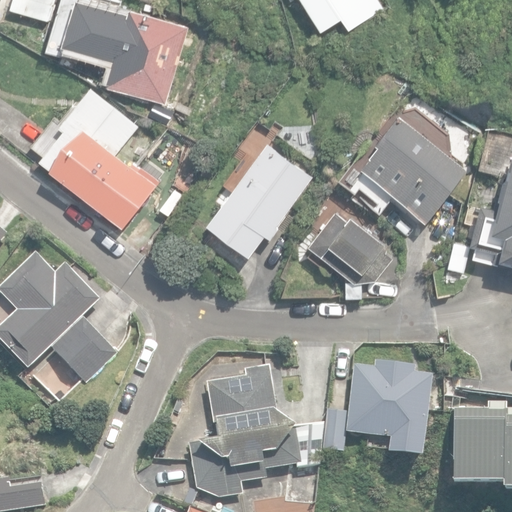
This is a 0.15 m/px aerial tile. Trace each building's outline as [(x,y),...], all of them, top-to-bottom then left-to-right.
[(109,85),(167,102),(190,25),(133,8),(131,12),(90,0),(78,0),(69,31),(62,35),(66,43),(71,52),(80,47),(117,58),(109,85)] [(306,0),(324,29),(345,17),(352,28),(386,8),(381,0),(306,0)] [(205,51),(210,36),(198,32),(193,47),(205,51)] [(124,225),(125,226),(158,185),(118,151),(140,125),(93,86),(61,125),(66,129),(42,158),(124,225)] [(392,198),(421,222),(467,168),(401,113),(344,181),(356,190),(359,186),(384,207),(392,198)] [(208,224),(250,255),(267,232),(272,237),(281,225),(278,223),(313,176),(268,142),(208,224)] [(495,259),(511,263),(511,157),(505,181),(503,181),(498,197),(500,198),(497,208),(482,203),(471,242),(497,250),(495,259)] [(310,244),(356,281),(378,279),(395,257),(383,247),(386,243),(350,214),(346,219),(336,211),(310,244)] [(0,244),(9,233),(0,226),(0,244)] [(0,327),(0,338),(29,369),(102,300),(67,263),(57,273),(39,254),(0,291),(18,310),(0,327)] [(54,350),(86,384),(119,351),(86,319),(54,350)] [(391,453),(424,458),(435,375),(415,372),(416,366),(376,360),(375,368),(356,366),(348,432),(393,438),(391,453)] [(209,383),(214,420),(211,430),(207,441),(192,444),(199,488),(219,496),(244,494),(244,481),(270,477),(269,468),(298,461),(298,468),(321,463),(326,424),(310,425),(298,427),(276,410),(278,408),(271,365),(246,369),(248,376),(209,383)] [(454,483),(506,484),(507,409),(507,402),(490,402),(490,410),(455,409),(454,483)] [(324,449),(345,452),(350,412),(330,409),(324,449)] [(0,511),(7,511),(47,507),(44,484),(12,488),(10,479),(0,480),(0,511)]
